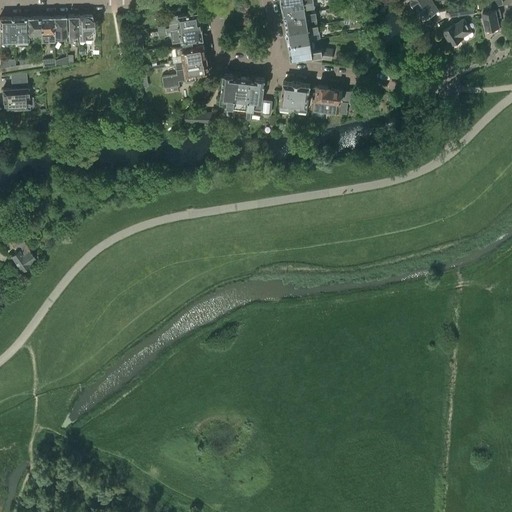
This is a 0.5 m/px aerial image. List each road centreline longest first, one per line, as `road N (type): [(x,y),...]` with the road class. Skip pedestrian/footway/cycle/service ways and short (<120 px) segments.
road 1 (unclassified): [(0,362),(81,263),(122,234),(171,217),(393,181),(443,158)]
road 2 (track): [(28,327),(39,424),(13,511)]
road 3 (residential): [(450,89),(278,68)]
road 4 (residential): [(0,3),(132,0)]
